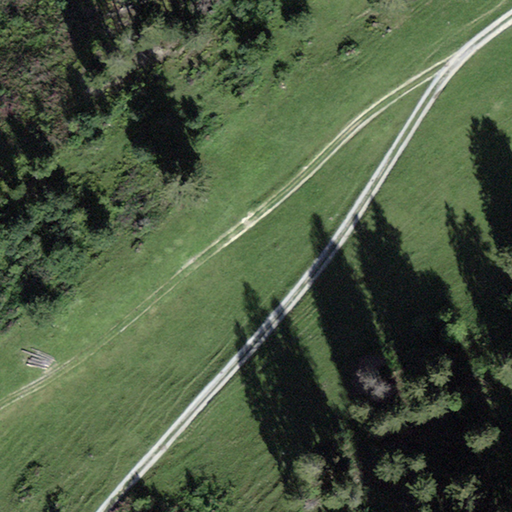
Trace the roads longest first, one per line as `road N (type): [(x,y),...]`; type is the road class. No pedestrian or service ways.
road 1 (track): [(92,511),(328,246),(450,59),(511,18)]
road 2 (track): [(450,59),(346,127),(271,201),(94,347),(0,405)]
